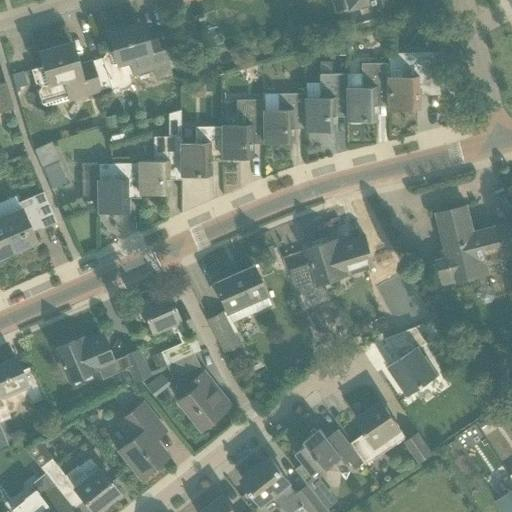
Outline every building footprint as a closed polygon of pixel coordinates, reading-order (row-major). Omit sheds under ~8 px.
[(332,0),(336,12),(351,7),(351,8),(359,6),(360,9),(361,14),(383,8),(381,3),(380,0),(332,0)] [(349,39),(380,29),(376,18),(346,27),(349,39)] [(155,81),(171,75),(158,31),(137,38),(133,24),(106,32),(111,51),(104,53),(100,58),(109,87),(110,90),(113,92),(117,93),(123,92),(127,90),(129,86),(130,82),(127,76),(131,75),(132,78),(152,72),(155,81)] [(99,91),(109,87),(100,58),(95,39),(70,46),(69,42),(37,53),(42,66),(30,70),(33,84),(40,87),(36,92),(40,105),(46,108),(66,101),(67,103),(100,93),(99,91)] [(333,45),(333,57),(344,57),(344,45),(333,45)] [(386,53),(386,58),(387,97),(387,110),(417,109),(416,87),(439,87),(438,52),(386,53)] [(345,89),(345,108),(345,120),(375,120),(375,98),(387,97),(386,58),(378,58),(378,64),(360,64),(360,89),(346,89),(345,89)] [(303,99),(304,120),(304,131),(333,130),(333,108),(345,108),(345,89),(346,89),(346,74),(318,75),(319,99),(304,99),(303,99)] [(0,114),(12,110),(4,83),(0,84),(0,114)] [(262,111),(262,135),(262,143),(292,142),(291,120),(304,120),(303,99),(304,99),(304,94),(277,94),(277,111),(263,111),(262,111)] [(220,127),(220,153),(221,158),(250,158),(250,136),(262,135),(262,111),(263,111),(263,100),(235,101),(236,126),(220,126),(220,127)] [(179,144),(179,171),(179,176),(209,176),(209,153),(220,153),(220,127),(194,128),(194,144),(180,144),(179,144)] [(153,162),(137,162),(138,194),(167,193),(167,171),(179,171),(179,144),(180,144),(180,137),(153,138),(153,162)] [(51,142),(33,150),(41,169),(59,160),(51,142)] [(81,201),(96,201),(96,212),(126,212),(126,198),(138,198),(138,194),(137,162),(97,164),(81,164),(81,201)] [(0,224),(12,252),(34,242),(30,231),(55,220),(42,192),(16,203),(13,196),(0,202),(0,224)] [(465,206),(437,213),(448,258),(437,261),(443,284),(457,281),(457,282),(488,274),(486,264),(503,259),(506,273),(511,271),(511,237),(509,224),(472,233),(465,206)] [(0,257),(12,252),(0,224),(0,257)] [(310,263),(311,267),(312,267),(318,284),(374,266),(364,236),(334,246),(332,241),(307,249),(311,263),(310,263)] [(262,251),(267,263),(276,259),(271,247),(262,251)] [(290,271),(295,286),(311,281),(306,266),(290,271)] [(218,294),(225,312),(230,323),(268,306),(251,267),(228,277),(226,272),(211,279),(216,290),(215,291),(216,294),(218,294)] [(426,316),(403,272),(374,288),(398,331),(426,316)] [(138,304),(139,306),(133,308),(139,321),(141,322),(145,320),(151,332),(165,326),(167,332),(171,334),(174,332),(179,343),(158,353),(164,366),(174,361),(192,353),(199,350),(193,338),(187,340),(165,292),(138,304)] [(220,313),(207,320),(224,352),(237,345),(220,313)] [(414,327),(402,331),(383,339),(398,360),(388,367),(407,395),(437,375),(418,348),(425,343),(414,327)] [(59,364),(61,367),(67,382),(97,369),(102,380),(123,371),(123,369),(127,368),(121,356),(112,360),(101,335),(75,346),(73,341),(54,349),(60,364),(59,364)] [(127,368),(133,382),(149,375),(148,372),(137,349),(121,356),(127,368)] [(148,372),(149,375),(150,377),(166,370),(170,379),(198,366),(192,353),(174,361),(164,366),(148,372)] [(0,430),(7,446),(14,443),(3,420),(8,418),(6,413),(13,410),(16,403),(23,400),(31,403),(41,398),(36,386),(28,368),(20,371),(14,358),(0,363),(0,430)] [(202,372),(186,385),(190,390),(177,401),(199,429),(225,408),(209,387),(212,385),(202,372)] [(116,385),(127,380),(124,373),(113,378),(116,385)] [(122,388),(110,394),(121,408),(132,400),(122,388)] [(350,443),(362,459),(365,464),(405,438),(381,401),(355,418),(365,433),(350,443)] [(117,449),(126,461),(139,477),(162,458),(152,446),(156,443),(147,433),(158,424),(141,402),(116,422),(130,439),(117,449)] [(306,444),(295,453),(303,463),(295,469),(309,488),(326,510),(337,501),(316,476),(341,456),(346,463),(349,461),(357,454),(338,429),(327,438),(319,429),(303,441),(306,444)] [(405,442),(418,462),(431,453),(417,434),(405,442)] [(91,450),(100,460),(107,455),(98,444),(91,450)] [(363,464),(357,454),(349,461),(356,470),(363,464)] [(39,467),(53,484),(58,491),(68,483),(91,511),(93,511),(117,493),(96,467),(88,457),(77,466),(76,465),(64,475),(51,458),(39,467)] [(249,491),(252,495),(253,494),(261,505),(273,496),(285,511),(291,511),(302,503),(308,511),(327,511),(326,510),(309,488),(298,497),(288,484),(289,483),(269,458),(241,479),(250,490),(249,491)] [(34,489),(21,499),(9,508),(12,511),(69,511),(73,509),(58,491),(53,484),(38,495),(34,489)] [(511,511),(511,489),(496,500),(504,511),(511,511)] [(200,511),(234,511),(221,495),(200,511)]
